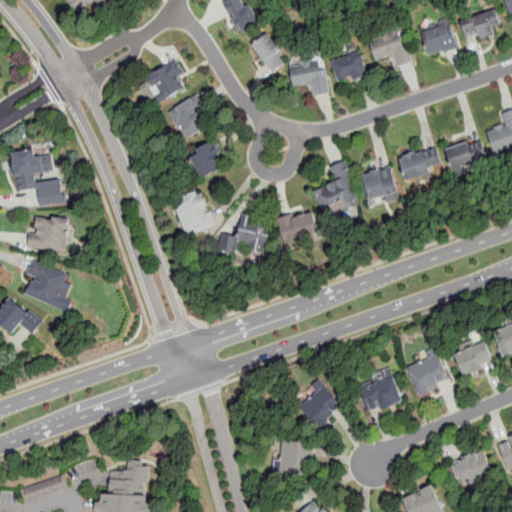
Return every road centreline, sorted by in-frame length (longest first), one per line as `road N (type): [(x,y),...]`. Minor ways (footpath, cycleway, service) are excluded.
road 1 (primary): [(0,446),(511,270)]
road 2 (primary): [(511,235),(0,410)]
road 3 (residential): [(193,380),(73,76),(16,0)]
road 4 (residential): [(176,10),(238,95),(284,128),(332,129),(511,67)]
road 5 (residential): [(511,395),(406,439),(373,466)]
road 6 (residential): [(193,380),(232,511)]
road 7 (residential): [(179,0),(127,47),(73,76)]
